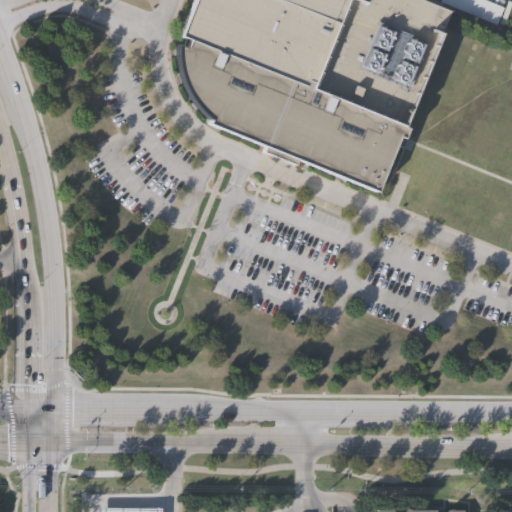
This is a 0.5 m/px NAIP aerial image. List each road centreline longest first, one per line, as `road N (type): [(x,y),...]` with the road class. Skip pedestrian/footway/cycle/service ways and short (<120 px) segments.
road 1 (secondary): [(55,406),(49,228),(25,114)]
road 2 (secondary): [(307,444),(509,447)]
road 3 (secondary): [(53,440),(235,443)]
road 4 (secondary): [(511,409),(379,408)]
road 5 (secondary): [(307,408),(178,407)]
